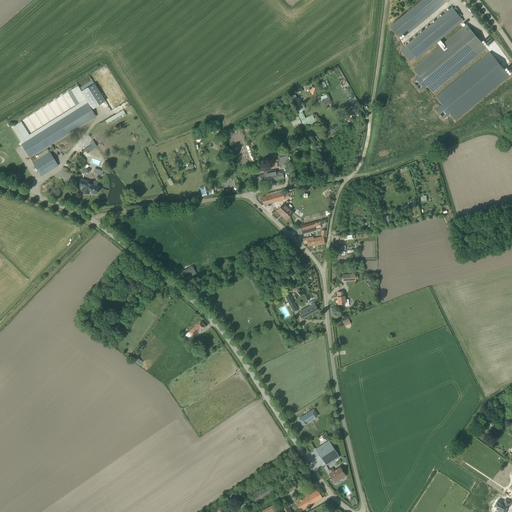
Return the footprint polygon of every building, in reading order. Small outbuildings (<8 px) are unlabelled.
[(422,0),(391,27),(399,37),(404,33),(406,36),(448,0),(422,0)] [(407,45),(406,45),(400,50),(410,62),(414,58),(416,60),(437,43),(440,40),(461,23),(459,20),(462,18),(452,7),(407,45)] [(444,43),(440,40),(437,43),(440,46),(413,69),(433,92),(487,48),(467,24),(444,43)] [(490,52),(436,97),(456,120),(510,76),(490,52)] [(321,90),(327,88),(324,81),(318,84),(321,90)] [(33,163),(36,168),(34,169),(36,172),(38,171),(41,176),(58,165),(50,152),(48,153),(46,150),(43,152),(45,155),(37,160),(34,155),(96,116),(91,109),(105,100),(94,83),(81,91),(78,85),(71,90),(80,103),(29,135),(21,121),(15,125),(11,127),(22,144),(21,144),(30,157),(33,162),(33,163)] [(328,94),(320,97),(322,101),(321,102),(322,106),(331,103),(330,100),(330,98),(329,96),(328,94)] [(299,97),(293,100),(299,112),(302,111),(305,109),(299,97)] [(124,110),(105,120),(107,123),(114,119),(115,120),(123,116),(123,114),(125,113),(124,110)] [(299,112),(297,114),(300,120),(306,117),(302,111),(299,112)] [(298,116),(290,119),(293,126),(300,123),(301,123),(298,116)] [(331,134),(339,131),(338,126),(329,130),(331,134)] [(312,142),(318,138),(312,127),(306,130),(312,142)] [(88,146),(86,144),(83,146),(86,151),(96,144),(93,140),(89,142),(91,145),(88,146)] [(289,162),(287,155),(278,158),(278,159),(272,161),(274,167),(284,164),(283,163),(289,162)] [(89,163),(99,166),(101,161),(91,158),(89,163)] [(88,174),(90,169),(83,167),(81,173),(84,174),(83,177),(85,178),(87,173),(88,174)] [(261,183),(284,178),(282,171),(276,172),(275,170),(263,172),(264,174),(260,175),(261,183)] [(99,190),(98,189),(99,187),(96,186),(98,182),(93,181),(92,183),(81,178),(78,186),(82,188),(81,191),(83,192),(83,193),(84,194),(86,194),(87,193),(89,194),(90,192),(96,194),(97,192),(98,192),(99,191),(99,190)] [(261,197),(263,205),(289,198),(289,197),(293,196),(292,195),(290,195),(290,192),(287,193),(287,191),(273,194),(272,192),(266,194),(266,196),(261,197)] [(283,216),(286,219),(292,214),(288,211),(287,212),(285,209),(285,208),(282,205),(277,211),(281,214),(280,214),(281,214),(282,214),(283,215),(282,216),(283,216)] [(303,233),(315,230),(315,229),(319,227),(318,223),(301,228),(303,233)] [(322,237),(313,238),(313,237),(306,238),(308,246),(324,243),(323,237),(325,237),(326,230),(322,230),(321,235),(322,235),(322,237)] [(182,271),(186,279),(196,274),(192,265),(182,271)] [(348,299),(345,299),(344,296),(343,291),(337,292),(337,296),(338,304),(345,303),(345,306),(349,306),(348,299)] [(285,304),(288,303),(293,312),(297,309),(289,293),(284,296),(287,302),(285,303),(285,304)] [(303,318),(318,310),(313,300),(308,302),(310,306),(299,311),(303,318)] [(201,331),(206,326),(200,320),(195,324),(196,325),(188,332),(192,336),(199,329),(201,331)] [(307,421),(312,417),(313,419),(318,416),(313,409),(298,419),(303,425),(307,422),(307,421)] [(318,453),(326,465),(339,457),(329,440),(315,449),(318,453)] [(329,470),(331,473),(329,474),(334,483),(342,478),(342,479),(344,478),(344,477),(345,476),(340,467),(333,471),(332,469),(329,470)] [(256,502),(287,483),(284,478),(270,487),(268,484),(251,495),(256,502)] [(285,488),(288,493),(296,488),(293,484),(285,488)] [(307,506),(322,497),(318,490),(308,495),(307,493),(294,501),(300,511),(307,507),(307,506)] [(355,497),(350,499),(353,505),(358,502),(355,497)] [(503,511),(504,511),(506,507),(508,508),(511,502),(505,498),(502,504),(497,500),(494,505),(497,506),(494,510),(495,511),(494,511),(503,511)] [(243,501),(237,505),(241,510),(247,506),(243,501)] [(280,511),(291,511),(285,502),(277,507),(280,511)]
